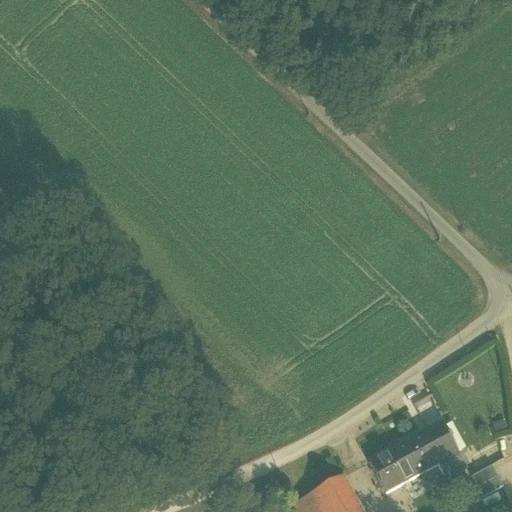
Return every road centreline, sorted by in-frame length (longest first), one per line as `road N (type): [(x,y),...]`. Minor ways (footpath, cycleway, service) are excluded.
road 1 (unclassified): [(511,307),(200,0)]
road 2 (unclassified): [(174,511),(332,447),(511,311)]
